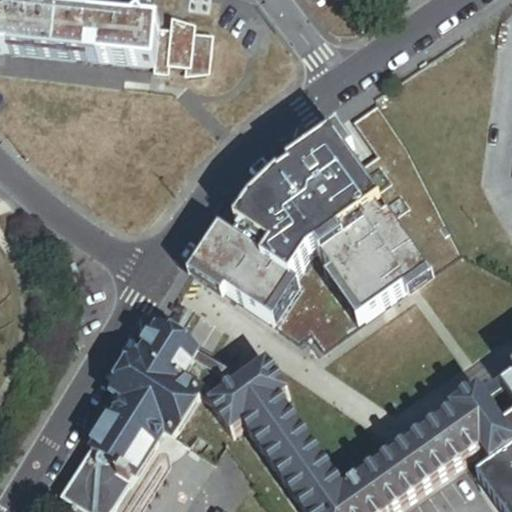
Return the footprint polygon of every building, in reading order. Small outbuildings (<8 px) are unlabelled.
[(19,18),(3,0),(0,0),(0,58),(157,73),(157,69),(160,37),(160,31),(19,18)] [(172,38),(160,37),(157,69),(170,70),(169,74),(191,76),(191,81),(207,80),(209,61),(212,61),(213,49),(210,49),(210,42),(195,41),(196,34),(173,27),(172,38)] [(244,210),(198,279),(274,326),(306,275),(317,269),(367,332),(462,262),(414,162),(380,113),(356,129),(378,164),(359,178),(332,138),(277,175),(244,210)] [(118,511),(157,452),(165,439),(175,445),(201,403),(218,413),(250,391),(232,380),(211,366),(187,351),(181,347),(161,334),(115,407),(122,412),(108,434),(62,506),(56,503),(50,511),(51,511),(118,511)] [(274,374),(275,368),(263,377),(266,380),(274,374)] [(274,374),(266,380),(286,410),(295,404),(274,374)] [(286,410),(266,380),(250,391),(218,413),(215,415),(236,445),(249,436),(301,511),(357,511),(349,501),(343,491),(286,410)] [(511,387),(486,407),(511,441),(511,387)] [(495,473),(511,460),(511,441),(486,407),(483,398),(456,417),(460,423),(486,460),(495,473)] [(115,407),(101,429),(108,434),(122,412),(115,407)] [(367,488),(349,501),(357,511),(410,511),(486,460),(460,423),(415,455),(367,488)] [(511,511),(511,460),(495,473),(480,483),(500,511),(511,511)]
